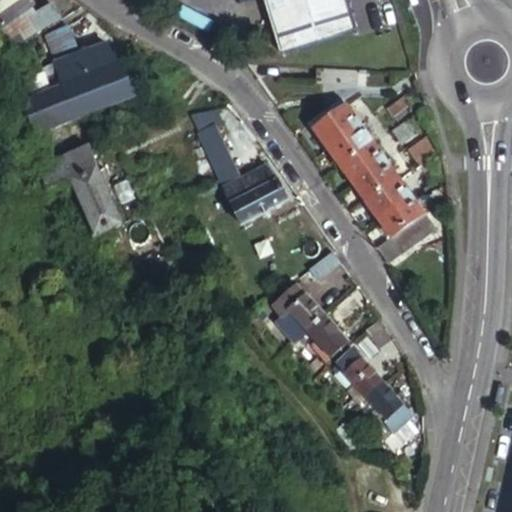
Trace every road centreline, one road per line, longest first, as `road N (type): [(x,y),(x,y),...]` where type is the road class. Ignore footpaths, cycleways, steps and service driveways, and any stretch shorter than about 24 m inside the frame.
road 1 (unclassified): [(463,426),(354,253),(219,78),(91,0)]
road 2 (tertiary): [(463,426),(478,355),(489,153)]
road 3 (unknown): [(354,511),(350,475),(330,433),(222,314)]
